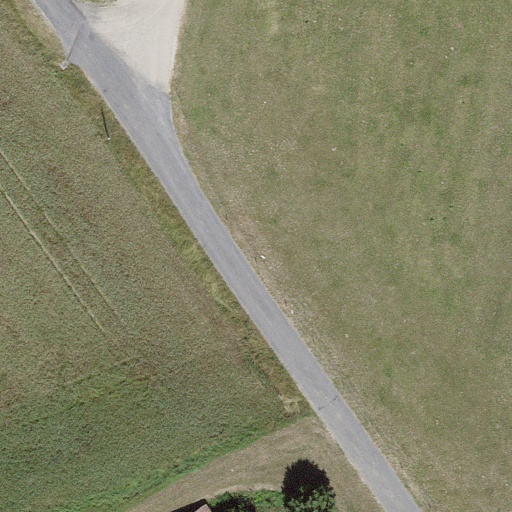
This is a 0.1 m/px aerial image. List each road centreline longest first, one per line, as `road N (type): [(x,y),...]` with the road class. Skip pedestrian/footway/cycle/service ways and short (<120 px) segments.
road 1 (unclassified): [(397,511),(50,0)]
road 2 (track): [(175,0),(144,130)]
